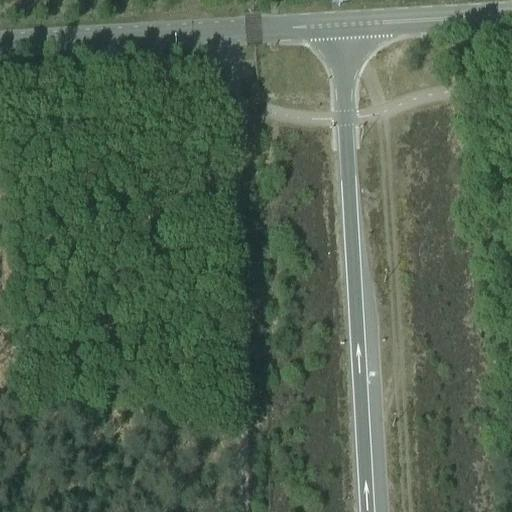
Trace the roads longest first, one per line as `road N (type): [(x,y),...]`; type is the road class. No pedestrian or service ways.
road 1 (track): [(408,511),(384,123),(341,25)]
road 2 (motorway): [(370,511),(341,25)]
road 3 (track): [(232,103),(244,511)]
road 4 (primary): [(0,45),(341,25)]
road 5 (unknown): [(0,206),(50,190),(234,185)]
road 6 (primary): [(341,25),(511,16)]
